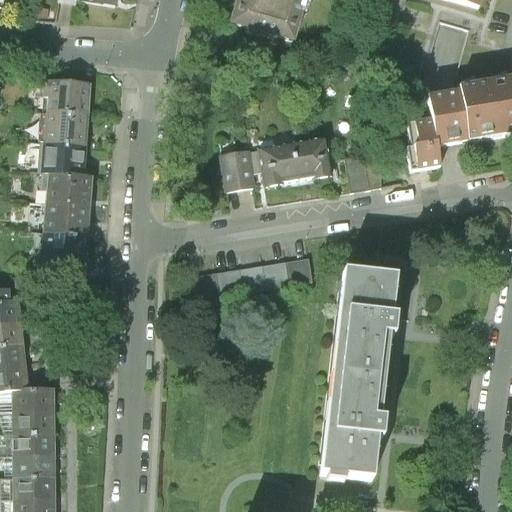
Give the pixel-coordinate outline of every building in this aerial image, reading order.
[(106,0),(74,0),(70,19),(115,28),(120,3),(106,0)] [(295,48),(308,0),(233,0),(226,29),(295,48)] [(442,0),(479,10),(481,0),(442,0)] [(511,79),(460,89),(443,92),(427,94),(431,116),(415,118),(408,119),(413,148),(407,149),(412,172),(443,167),(439,147),(452,145),(476,141),(511,135),(511,79)] [(86,119),(88,88),(45,84),(43,100),(47,100),(46,115),(86,119)] [(83,148),(86,119),(46,115),(44,145),(83,148)] [(295,145),(299,175),(329,171),(325,141),(295,145)] [(81,179),(83,148),(44,145),(41,175),(81,179)] [(299,175),(295,145),(264,149),(267,168),(281,166),(282,177),(299,175)] [(267,168),(264,149),(231,154),(236,192),(269,188),(267,168)] [(352,162),(356,192),(379,190),(376,159),(352,162)] [(87,210),(89,179),(81,179),(41,175),(40,191),(48,192),(47,207),(87,210)] [(84,239),(87,210),(47,207),(44,236),(84,239)] [(82,269),(84,239),(44,236),(42,266),(82,269)] [(312,283),(308,260),(184,279),(187,302),(312,283)] [(377,275),(339,270),(314,478),(371,484),(377,434),(389,330),(396,277),(377,275)] [(0,327),(19,326),(16,303),(8,304),(7,292),(0,292),(0,327)] [(0,349),(21,348),(19,326),(0,327),(0,349)] [(0,371),(23,369),(21,348),(0,349),(0,371)] [(26,392),(23,369),(0,371),(0,394),(11,394),(11,392),(26,392)] [(52,415),(52,392),(26,392),(11,392),(11,394),(11,415),(52,415)] [(52,437),(52,415),(11,415),(11,437),(52,437)] [(53,459),(52,437),(11,437),(12,460),(53,459)] [(53,481),(53,459),(12,460),(12,481),(53,481)] [(0,503),(53,503),(53,481),(12,481),(0,481),(0,503)] [(263,511),(288,511),(291,492),(267,489),(263,511)] [(0,511),(52,511),(53,503),(0,503),(0,511)]
